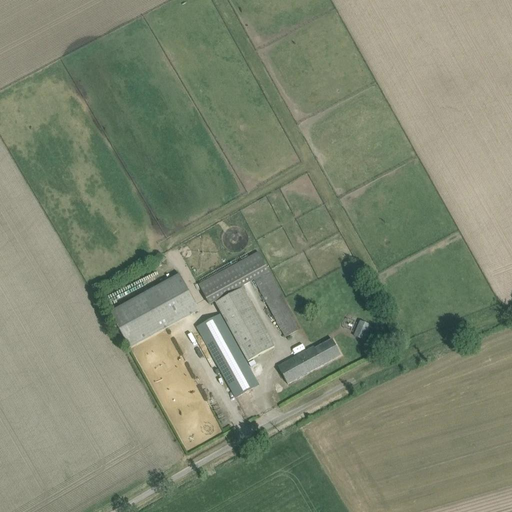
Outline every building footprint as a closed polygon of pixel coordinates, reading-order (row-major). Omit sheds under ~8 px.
[(259,253),(199,285),(203,294),(209,305),(215,302),(248,362),(274,348),(241,287),(254,280),(285,337),(300,329),(259,253)] [(129,349),(199,310),(180,275),(110,313),(129,349)] [(236,398),(259,386),(220,315),(197,328),(236,398)] [(362,341),(369,325),(359,320),(352,336),(362,341)] [(314,347),(278,367),(288,385),(341,356),(332,340),(315,349),(314,347)]
